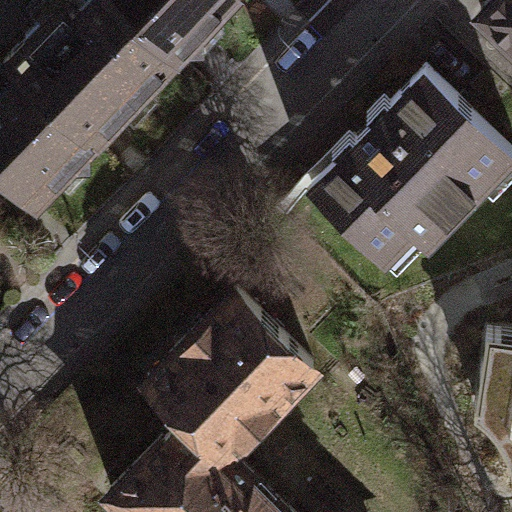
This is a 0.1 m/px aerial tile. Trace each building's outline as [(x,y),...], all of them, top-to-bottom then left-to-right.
[(127,0),(57,0),(7,51),(94,133),(177,48),(127,0)] [(127,0),(177,48),(183,41),(203,43),(202,22),(223,0),(127,0)] [(511,0),(487,0),(482,7),(511,35),(511,0)] [(0,166),(33,197),(94,133),(7,51),(0,58),(0,166)] [(511,143),(429,60),(311,177),(381,247),(412,217),(426,232),(511,147),(511,143)] [(316,355),(236,278),(149,368),(188,406),(228,445),(316,355)] [(511,328),(487,325),(476,400),(511,422),(511,328)] [(246,511),(271,487),(228,445),(188,406),(111,484),(139,511),(246,511)] [(296,511),(271,487),(246,511),(296,511)]
